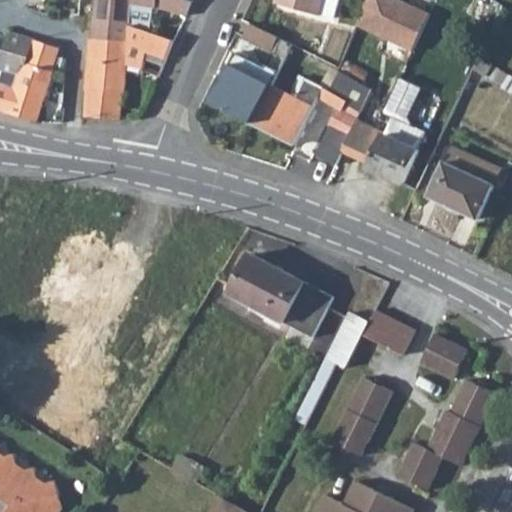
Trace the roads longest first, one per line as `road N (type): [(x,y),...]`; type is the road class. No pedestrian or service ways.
road 1 (tertiary): [(152,171),(313,218),(511,312)]
road 2 (residential): [(68,152),(76,33),(0,14)]
road 3 (residential): [(220,0),(167,117),(152,171)]
road 4 (unknown): [(452,280),(410,382),(436,410)]
road 5 (tertiary): [(0,157),(127,165)]
